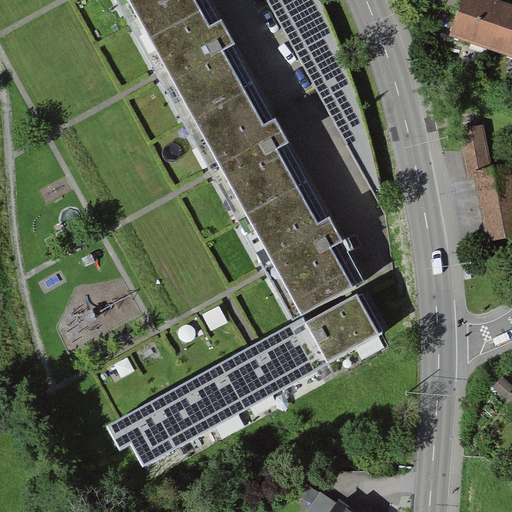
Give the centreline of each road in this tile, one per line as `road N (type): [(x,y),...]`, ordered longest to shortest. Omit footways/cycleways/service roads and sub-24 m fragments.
road 1 (tertiary): [(364,0),(416,166),(439,344)]
road 2 (tertiary): [(439,344),(429,511)]
